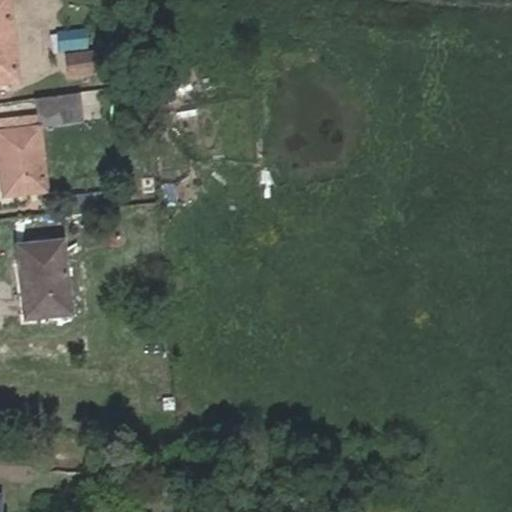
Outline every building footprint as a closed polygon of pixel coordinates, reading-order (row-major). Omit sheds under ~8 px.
[(9,0),(0,0),(0,85),(20,83),(9,0)] [(95,50),(63,56),(67,77),(99,72),(95,50)] [(39,117),(0,120),(0,178),(2,197),(48,192),(39,117)] [(110,189),(68,193),(70,213),(111,209),(110,189)] [(59,215),(26,218),(29,245),(62,240),(59,215)] [(62,240),(29,245),(15,247),(22,320),(71,314),(62,240)]
